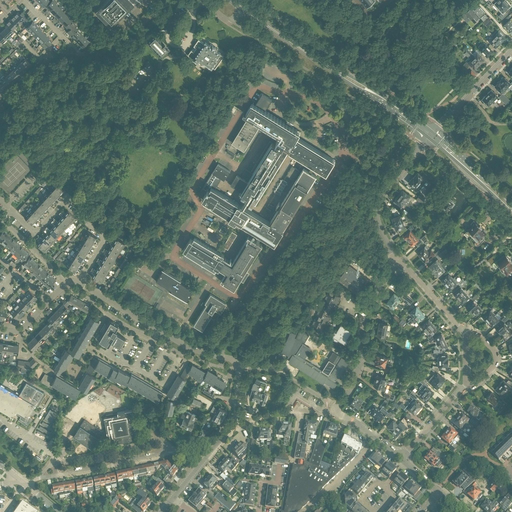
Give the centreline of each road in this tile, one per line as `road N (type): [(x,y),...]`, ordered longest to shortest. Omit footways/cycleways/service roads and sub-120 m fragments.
road 1 (residential): [(40,477),(163,451),(154,439),(42,472)]
road 2 (secondary): [(430,135),(242,8)]
road 3 (residential): [(336,414),(355,379),(370,299),(395,263)]
road 4 (residential): [(78,282),(104,238),(86,214),(67,197),(34,233)]
road 5 (residential): [(234,422),(237,364),(158,330)]
road 6 (residential): [(395,263),(377,204),(417,150)]
road 7 (residential): [(417,150),(511,234)]
